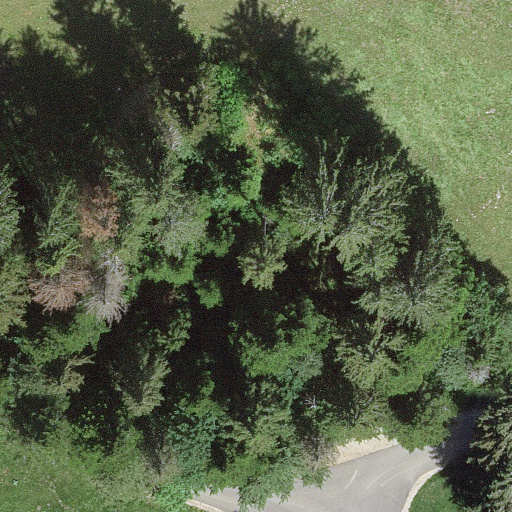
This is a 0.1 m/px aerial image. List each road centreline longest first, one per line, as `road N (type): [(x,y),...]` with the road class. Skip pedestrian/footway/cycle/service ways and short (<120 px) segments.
road 1 (unclassified): [(0,401),(83,448),(269,511)]
road 2 (unclassified): [(348,511),(382,471),(511,414)]
